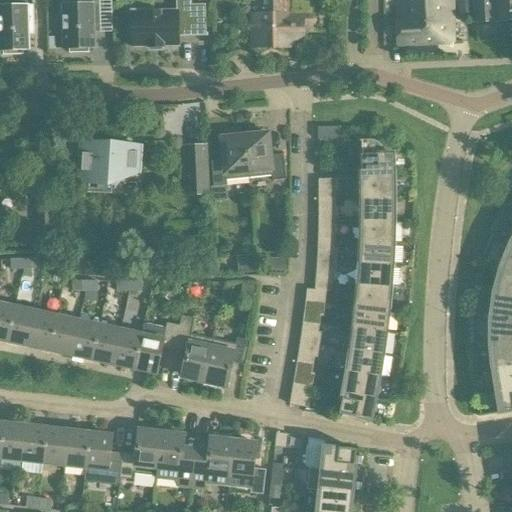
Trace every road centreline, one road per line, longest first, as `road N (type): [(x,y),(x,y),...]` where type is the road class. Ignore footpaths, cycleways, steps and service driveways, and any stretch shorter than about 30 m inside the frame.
road 1 (residential): [(268,416),(289,295),(302,271),(301,82)]
road 2 (residential): [(437,422),(436,268),(467,105)]
road 3 (residential): [(0,100),(180,97),(301,82)]
road 4 (residential): [(268,416),(150,397),(112,411),(0,399)]
road 5 (residential): [(413,444),(268,416)]
